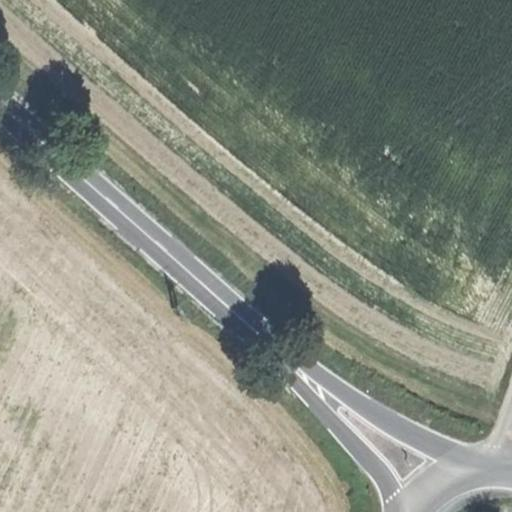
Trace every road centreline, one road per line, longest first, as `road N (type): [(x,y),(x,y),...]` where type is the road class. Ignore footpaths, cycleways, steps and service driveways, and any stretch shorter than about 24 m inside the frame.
road 1 (tertiary): [(289,362),(0,104)]
road 2 (tertiary): [(465,467),(289,362)]
road 3 (tertiary): [(289,362),(404,511)]
